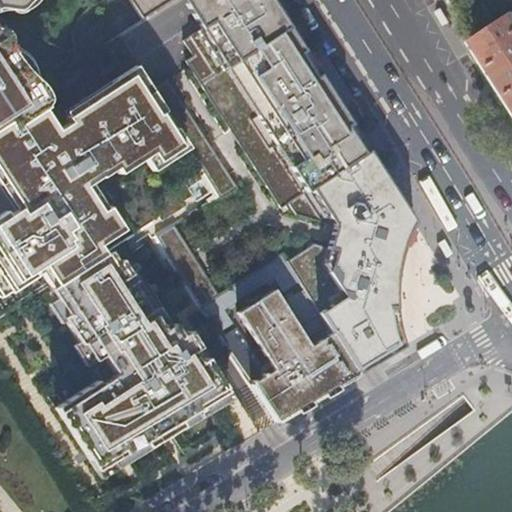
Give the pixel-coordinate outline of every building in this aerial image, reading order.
[(98,468),(228,390),(189,332),(182,335),(174,323),(165,328),(135,284),(131,287),(125,277),(130,272),(120,258),(116,261),(109,252),(105,254),(100,246),(123,229),(109,207),(101,211),(85,187),(99,177),(115,169),(120,173),(151,153),(157,160),(186,142),(153,87),(140,67),(68,117),(70,121),(58,129),(45,108),(48,105),(13,50),(9,52),(0,37),(0,5),(7,0),(9,0),(14,8),(24,0),(0,0),(0,181),(19,210),(8,217),(5,210),(0,213),(0,297),(9,292),(10,293),(37,276),(34,271),(43,266),(55,286),(50,289),(67,316),(63,318),(81,345),(84,344),(95,361),(103,356),(115,374),(101,383),(98,379),(55,407),(98,468)] [(131,0),(143,17),(169,0),(131,0)] [(331,331),(357,372),(403,344),(397,326),(394,302),(394,280),(398,260),(404,243),(413,219),(372,155),(283,17),(272,0),(183,0),(188,8),(201,28),(183,40),(193,55),(186,60),(281,207),(288,202),(296,214),(334,228),(326,249),(313,244),(286,261),(289,266),(331,331)] [(511,14),(476,38),(491,61),(511,93),(511,14)] [(251,382),(276,421),(308,402),(343,381),(357,372),(331,331),(310,345),(274,289),(268,293),(265,288),(255,294),(258,299),(238,312),(273,368),(251,382)] [(237,360),(248,376),(258,369),(247,353),(237,360)]
